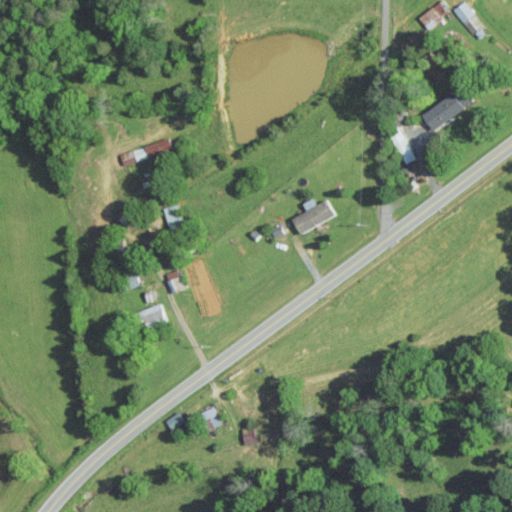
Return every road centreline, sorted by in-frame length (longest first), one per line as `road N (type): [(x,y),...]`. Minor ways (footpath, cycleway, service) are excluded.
road 1 (residential): [(46,511),(149,401),(511,137)]
road 2 (residential): [(369,241),(369,0)]
